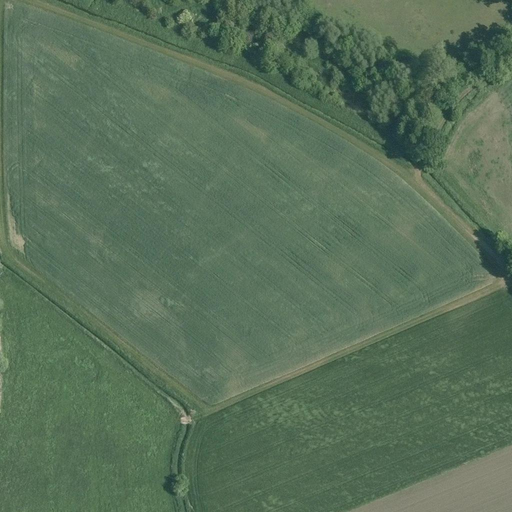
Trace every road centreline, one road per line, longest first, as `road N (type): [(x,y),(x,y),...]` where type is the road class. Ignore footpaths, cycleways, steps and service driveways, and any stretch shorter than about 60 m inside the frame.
road 1 (track): [(511,284),(180,421),(173,466),(181,511)]
road 2 (track): [(490,71),(433,139),(416,180),(511,281)]
